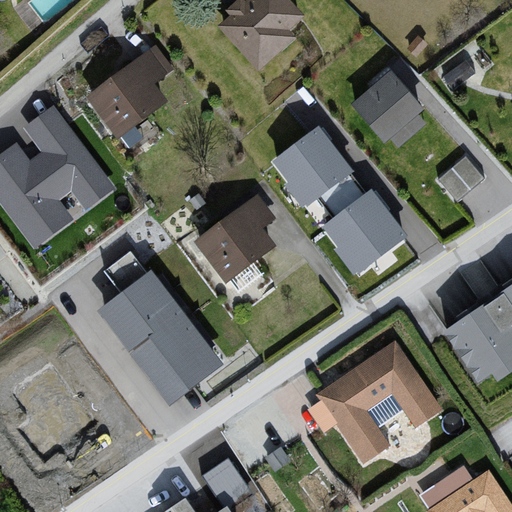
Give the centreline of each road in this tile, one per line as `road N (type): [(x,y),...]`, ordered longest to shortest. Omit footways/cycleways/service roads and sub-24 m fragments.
road 1 (residential): [(511,206),(77,511)]
road 2 (residential): [(0,101),(118,0)]
